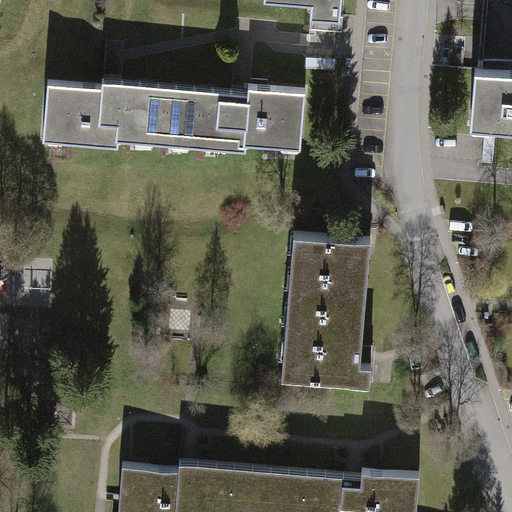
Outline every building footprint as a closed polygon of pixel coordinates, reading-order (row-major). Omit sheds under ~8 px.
[(341,0),(261,0),(261,3),(308,6),(307,20),(340,23),(341,0)] [(511,68),(475,65),(470,127),(511,130),(511,68)] [(100,88),(49,83),(43,140),(118,148),(119,138),(176,144),(181,85),(101,77),(100,88)] [(297,144),(302,90),(247,84),(246,91),(181,85),(176,144),(246,151),(247,139),(297,144)] [(368,235),(290,228),(276,376),(367,384),(369,364),(356,363),(368,235)] [(55,297),(53,262),(11,264),(13,299),(55,297)] [(177,467),(121,462),(116,511),(272,511),(277,467),(178,457),(177,467)] [(272,511),(415,511),(419,473),(355,466),(354,474),(277,467),(272,511)]
